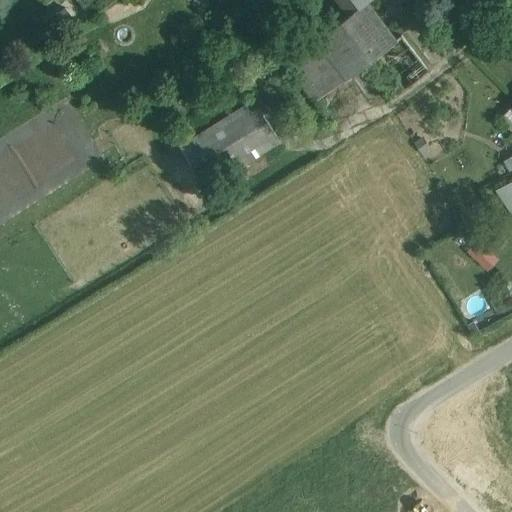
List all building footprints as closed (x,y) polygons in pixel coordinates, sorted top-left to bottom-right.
[(78,0),(92,17),(113,0),(78,0)] [(351,11),(319,36),(350,75),(378,53),(396,40),(367,1),(366,0),(351,11)] [(368,0),(342,0),(351,11),(366,0),(367,1),(368,0)] [(428,70),(402,35),(396,40),(378,53),(404,88),(428,70)] [(350,75),(319,36),(286,60),(316,100),(350,75)] [(255,100),(180,146),(206,187),(280,140),(255,100)] [(511,179),(500,185),(511,209),(511,179)] [(491,269),(501,256),(478,237),(468,249),(491,269)]
